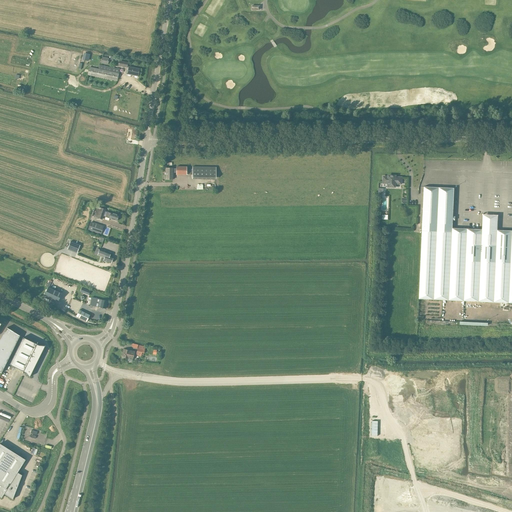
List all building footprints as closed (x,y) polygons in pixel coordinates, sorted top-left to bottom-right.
[(117,81),(120,69),(109,67),(108,71),(89,67),(87,75),(117,81)] [(139,69),(129,67),(127,74),(138,76),(139,69)] [(186,167),(176,167),(176,175),(186,175),(186,167)] [(216,179),(216,167),(192,167),(192,179),(216,179)] [(395,187),(395,184),(401,184),(402,178),(396,177),(396,176),(388,176),(388,177),(383,177),(383,183),(388,183),(388,187),(395,187)] [(422,227),(452,228),(454,188),(424,187),(422,227)] [(106,210),(97,207),(94,217),(103,219),(106,210)] [(105,217),(109,219),(117,221),(118,215),(107,212),(105,217)] [(482,217),(482,230),(497,230),(497,218),(482,217)] [(104,226),(91,222),(88,230),(101,235),(104,226)] [(455,228),(452,228),(422,227),(419,299),(511,303),(511,231),(497,230),(482,230),(455,228)] [(70,241),(67,250),(77,253),(80,245),(70,241)] [(112,259),(110,258),(111,255),(99,250),(98,255),(104,258),(103,261),(111,263),(112,259)] [(44,296),(58,302),(60,296),(61,294),(53,290),(48,287),(44,296)] [(107,301),(99,299),(98,307),(105,309),(107,301)] [(76,317),(87,322),(90,315),(79,310),(76,317)] [(7,327),(0,339),(0,365),(4,368),(20,335),(7,327)] [(23,337),(9,365),(23,371),(22,374),(23,372),(24,372),(25,372),(29,377),(45,346),(44,346),(39,345),(37,345),(37,344),(38,342),(37,342),(36,344),(23,337)] [(144,349),(138,348),(136,355),(141,356),(142,353),(144,353),(144,349)] [(134,352),(124,349),(122,357),(132,360),(134,352)] [(0,423),(8,426),(9,423),(8,423),(9,419),(0,416),(0,423)] [(0,497),(1,498),(4,494),(12,499),(22,475),(17,472),(25,460),(0,443),(0,497)]
